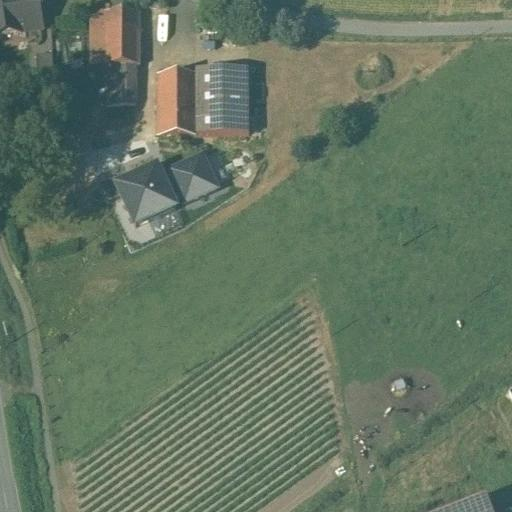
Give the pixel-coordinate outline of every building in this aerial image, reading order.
[(1,0),(0,0),(0,39),(21,36),(21,35),(41,32),(36,0),(1,0)] [(138,17),(95,17),(95,45),(106,45),(106,130),(135,131),(135,70),(139,70),(138,17)] [(248,76),(196,76),(197,141),(249,141),(248,76)] [(196,81),(158,81),(158,140),(196,140),(196,81)] [(128,146),(84,152),(88,179),(104,177),(104,178),(132,175),(128,146)] [(141,226),(224,193),(209,156),(170,172),(168,167),(124,184),(141,226)] [(88,179),(56,183),(61,219),(89,215),(90,217),(109,215),(104,178),(104,177),(88,179)]
